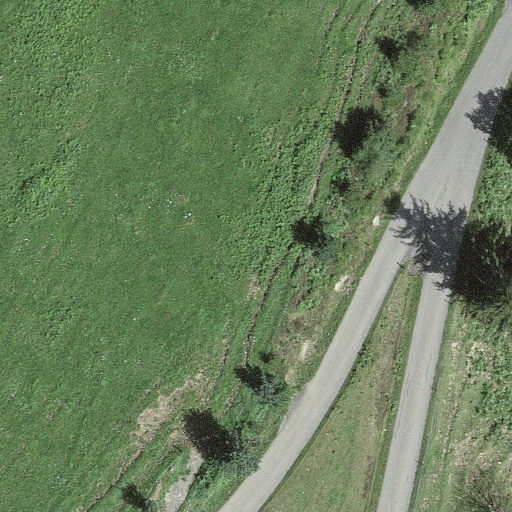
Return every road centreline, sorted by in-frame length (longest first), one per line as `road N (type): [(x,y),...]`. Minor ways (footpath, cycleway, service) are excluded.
road 1 (track): [(511,31),(334,367),(236,511)]
road 2 (track): [(394,511),(479,94)]
